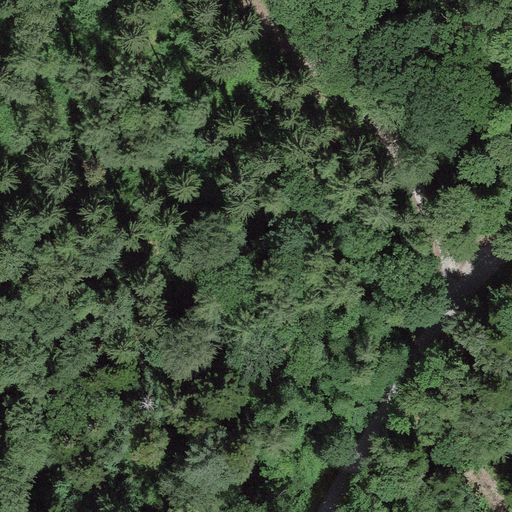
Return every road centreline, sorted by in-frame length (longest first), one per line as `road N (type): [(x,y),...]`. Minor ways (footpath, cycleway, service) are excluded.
road 1 (track): [(461,288),(257,0)]
road 2 (unclassified): [(511,237),(461,288),(333,511)]
